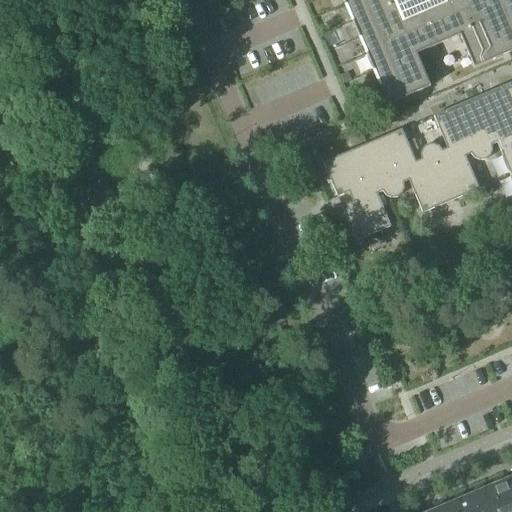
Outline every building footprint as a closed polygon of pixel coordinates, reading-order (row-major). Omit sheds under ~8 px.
[(511,0),(342,0),(388,105),(430,86),(416,54),(459,35),(474,68),(511,50),(511,0)] [(511,87),(511,84),(432,117),(445,150),(440,152),(436,148),(431,146),(425,146),(421,150),(418,156),(419,161),(414,163),(400,131),(323,163),(337,198),(349,194),(350,199),(353,204),(342,208),(356,242),(390,228),(376,196),(382,193),(385,198),(390,200),(396,199),(401,195),(403,190),(402,184),(408,182),(422,215),(478,190),(464,158),(470,155),(473,160),(479,162),(485,161),(489,157),(492,152),(491,146),(496,144),(511,181),(511,87)] [(485,490),(494,511),(511,511),(511,496),(506,481),(503,482),(502,479),(493,482),(495,486),(486,490),(485,490)] [(494,511),(485,490),(483,491),(482,487),(473,491),(475,494),(466,498),(465,498),(471,511),(494,511)] [(446,507),(448,511),(471,511),(465,498),(464,499),(462,496),(453,499),(455,503),(446,507)]
